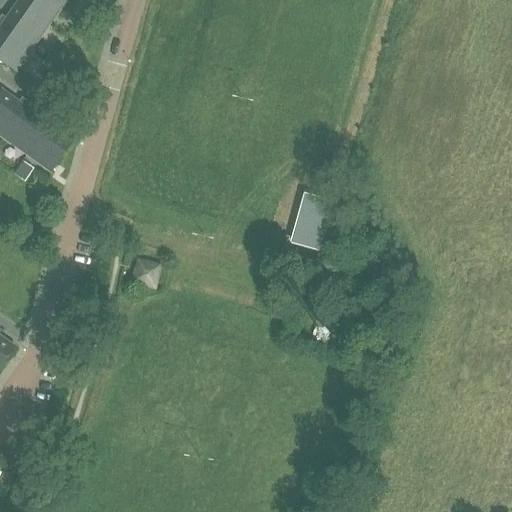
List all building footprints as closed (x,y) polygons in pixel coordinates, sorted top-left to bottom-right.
[(21,0),(20,3),(50,24),(66,0),(65,0),(21,0)] [(0,17),(0,23),(3,26),(33,47),(50,24),(20,3),(9,18),(3,14),(0,17)] [(0,59),(17,72),(33,47),(3,26),(0,23),(0,59)] [(0,92),(0,134),(4,138),(25,107),(30,101),(23,96),(18,103),(1,91),(0,92)] [(4,138),(27,154),(49,124),(32,112),(37,106),(30,101),(25,107),(4,138)] [(49,124),(27,154),(51,171),(77,135),(70,130),(65,136),(49,124)] [(305,196),(291,247),(320,254),(334,204),(305,196)] [(162,264),(138,259),(133,282),(157,288),(162,264)] [(0,366),(15,346),(0,335),(0,332),(2,329),(0,327),(0,366)]
